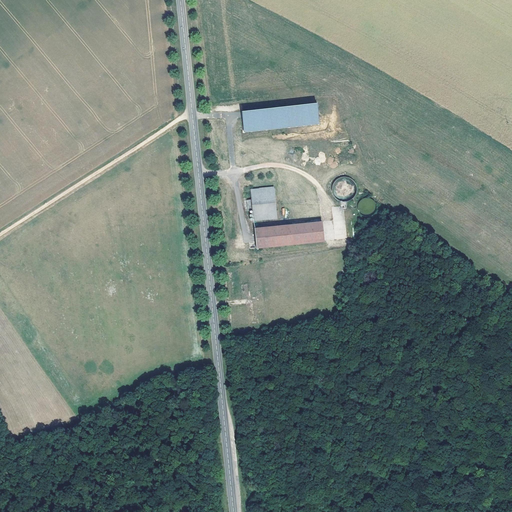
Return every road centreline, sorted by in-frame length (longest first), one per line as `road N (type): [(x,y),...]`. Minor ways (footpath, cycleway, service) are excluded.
road 1 (tertiary): [(180,0),(233,511)]
road 2 (track): [(511,329),(495,316),(452,315),(410,384),(367,431),(264,449)]
road 3 (track): [(191,112),(0,236)]
road 4 (track): [(197,0),(211,114),(192,116)]
